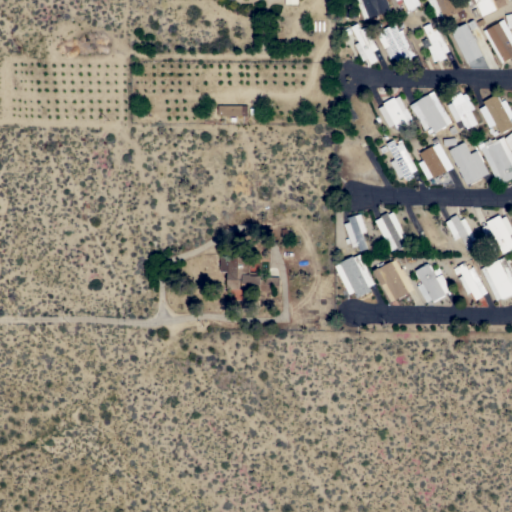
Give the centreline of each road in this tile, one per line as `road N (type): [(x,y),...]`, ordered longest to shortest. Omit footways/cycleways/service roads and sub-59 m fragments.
road 1 (track): [(325,119),(0,119)]
road 2 (track): [(324,317),(0,314)]
